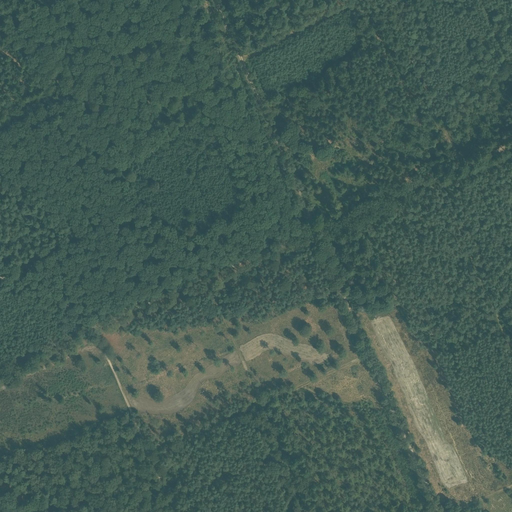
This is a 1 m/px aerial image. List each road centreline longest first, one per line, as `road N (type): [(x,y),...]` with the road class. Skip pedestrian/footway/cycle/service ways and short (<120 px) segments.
road 1 (track): [(0,367),(316,230)]
road 2 (track): [(0,275),(85,312),(176,511)]
road 3 (track): [(316,230),(439,511)]
road 4 (track): [(216,0),(316,230)]
road 5 (track): [(316,230),(511,144)]
road 6 (track): [(239,61),(340,9),(369,14),(399,0)]
